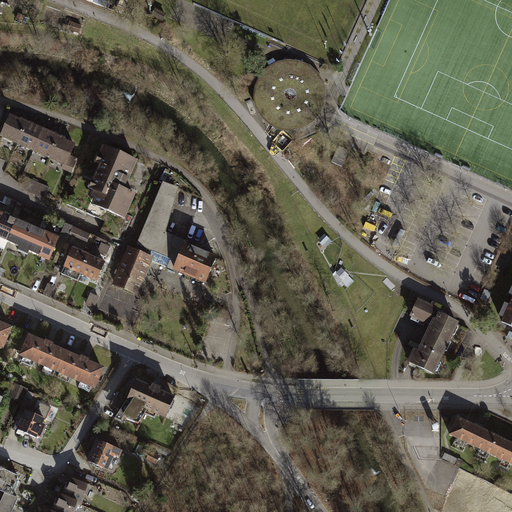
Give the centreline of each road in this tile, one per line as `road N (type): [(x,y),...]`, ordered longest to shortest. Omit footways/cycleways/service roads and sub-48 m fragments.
road 1 (residential): [(55,0),(206,74),(341,231),(469,318),(511,361)]
road 2 (residential): [(262,392),(490,395),(511,388)]
road 3 (residential): [(0,446),(59,470),(135,350)]
road 4 (residential): [(135,350),(0,292)]
road 5 (track): [(220,388),(140,511)]
road 6 (unclassified): [(262,392),(267,434),(320,511)]
road 7 (residential): [(262,392),(220,388),(135,350)]
